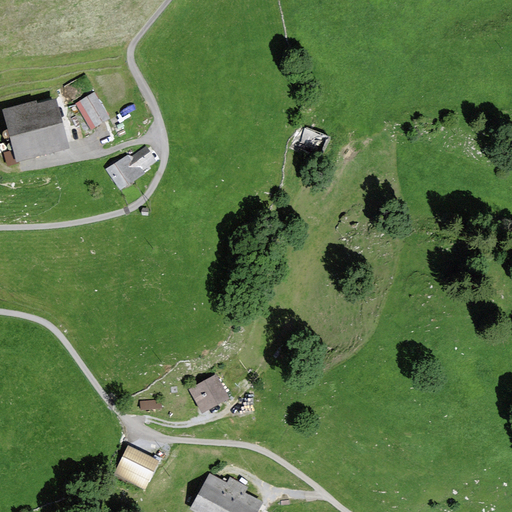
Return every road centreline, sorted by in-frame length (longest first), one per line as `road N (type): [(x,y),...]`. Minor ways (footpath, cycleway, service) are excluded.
road 1 (unclassified): [(350,511),(271,453),(144,430),(108,401),(48,324),(0,310)]
road 2 (unclassified): [(0,226),(92,219),(123,211),(151,190),(165,139),(130,54),(169,0)]
road 3 (track): [(230,404),(253,383),(301,271),(345,192),(374,160),(377,121)]
